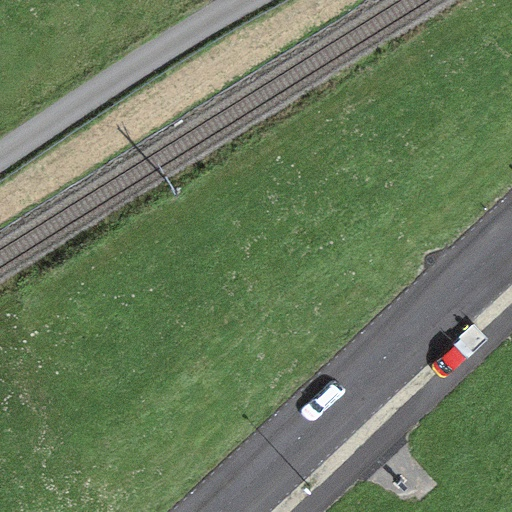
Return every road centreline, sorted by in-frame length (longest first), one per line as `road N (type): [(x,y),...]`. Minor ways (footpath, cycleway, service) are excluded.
road 1 (primary): [(511,239),(221,511)]
road 2 (unclassified): [(250,0),(0,160)]
